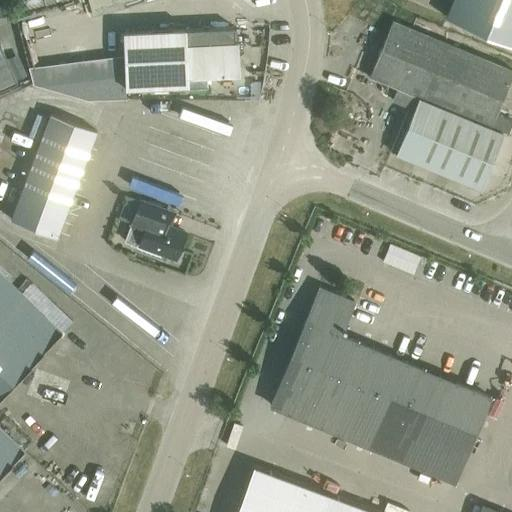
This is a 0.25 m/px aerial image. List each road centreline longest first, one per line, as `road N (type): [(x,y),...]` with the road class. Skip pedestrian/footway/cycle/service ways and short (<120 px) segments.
road 1 (unclassified): [(148,511),(280,161)]
road 2 (unclassified): [(496,251),(280,161)]
road 3 (unclassified): [(280,161),(313,42),(307,0)]
